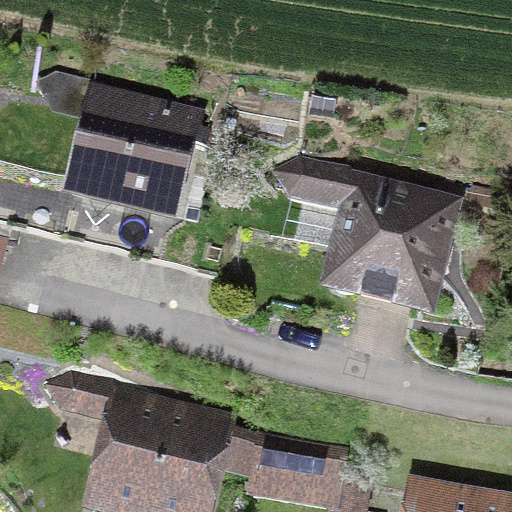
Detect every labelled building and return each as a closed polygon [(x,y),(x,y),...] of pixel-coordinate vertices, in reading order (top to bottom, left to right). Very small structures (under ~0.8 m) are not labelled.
[(97,102),(74,191),(170,215),(192,126),(167,120),(159,106),(146,114),(97,102)] [(343,219),(350,220),(342,253),(333,259),(328,272),(332,286),(344,294),(361,292),(425,308),(434,271),(448,263),(450,254),(442,238),(449,211),(357,188),(351,174),(302,162),(278,174),(292,200),(345,213),(343,219)] [(278,323),(249,317),(244,342),(272,348),(278,323)] [(191,407),(182,405),(171,410),(169,416),(123,404),(99,503),(136,511),(201,511),(213,464),(251,471),(248,491),(334,506),(343,451),(221,431),(195,422),(196,416),(191,407)] [(511,511),(511,508),(412,492),(408,511),(511,511)]
